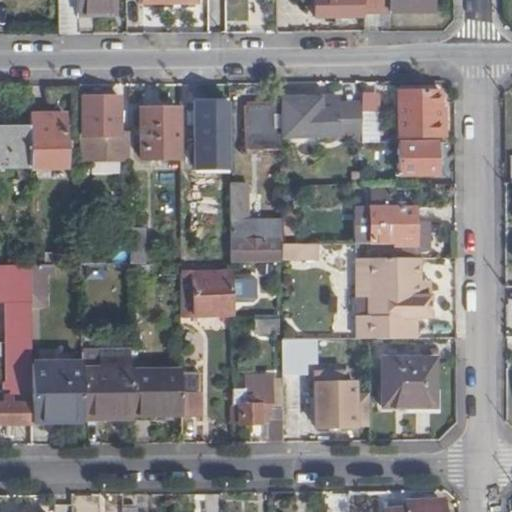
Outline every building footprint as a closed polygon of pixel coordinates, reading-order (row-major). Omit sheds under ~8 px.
[(58,0),(58,35),(76,34),(76,14),(75,0),(58,0)] [(75,0),(76,14),(114,14),(113,0),(75,0)] [(315,0),(316,17),(336,17),(347,17),(361,17),(361,0),(315,0)] [(365,0),(365,13),(434,13),(434,0),(365,0)] [(444,136),(444,119),(438,119),(438,106),(437,92),(400,93),(400,136),(444,136)] [(129,160),(129,135),(119,135),(117,98),(82,98),(81,135),(79,135),(79,160),(129,160)] [(231,99),(193,99),(193,173),(230,173),(231,99)] [(362,115),(362,105),(339,106),(338,101),(301,101),(301,99),(283,99),(283,139),(363,138),(362,115)] [(248,150),(280,148),(280,105),(248,106),(248,150)] [(179,159),(179,109),(140,109),(140,159),(179,159)] [(362,115),(363,138),(378,138),(378,115),(362,115)] [(63,116),(29,116),(29,127),(30,166),(30,168),(64,168),(63,116)] [(29,127),(0,127),(0,166),(30,166),(29,127)] [(435,174),(435,143),(399,144),(400,175),(435,174)] [(245,185),(229,185),(230,225),(245,226),(245,185)] [(369,187),(369,200),(391,200),(391,187),(369,187)] [(369,200),(369,210),(394,209),(393,200),(391,200),(369,200)] [(394,209),(369,210),(370,243),(394,242),(395,246),(400,246),(414,246),(413,220),(413,210),(394,210),(394,209)] [(428,220),(413,220),(414,246),(400,246),(400,256),(405,256),(429,250),(428,220)] [(130,230),(130,264),(145,264),(145,229),(130,230)] [(280,246),(280,242),(230,242),(230,264),(280,263),(280,261),(280,246)] [(315,245),(280,246),(280,261),(315,260),(315,245)] [(80,249),(81,265),(107,265),(106,248),(80,249)] [(369,339),(415,339),(415,317),(427,317),(427,294),(419,293),(418,277),(418,258),(355,259),(355,282),(362,283),(363,316),(356,315),(356,340),(369,339)] [(0,265),(0,302),(7,302),(8,382),(5,382),(5,404),(0,404),(0,423),(32,424),(32,419),(32,363),(31,308),(31,265),(0,265)] [(31,265),(31,308),(46,308),(46,265),(31,265)] [(194,280),(181,281),(181,317),(214,316),(213,311),(231,310),(230,273),(213,274),(212,279),(194,280)] [(419,293),(427,294),(427,277),(418,277),(419,293)] [(281,321),(256,320),(256,332),(281,333),(281,321)] [(281,339),(281,375),(314,375),(314,338),(281,339)] [(131,355),(81,355),(81,362),(82,371),(131,370),(131,355)] [(435,390),(434,360),(382,360),(382,407),(401,407),(435,406),(435,390)] [(81,362),(32,363),(32,419),(82,418),(82,371),(81,362)] [(132,420),(132,416),(131,376),(131,370),(82,371),(82,418),(82,420),(132,420)] [(353,374),(316,375),(317,386),(354,385),(353,374)] [(231,390),(231,423),(264,423),(264,413),(264,405),(271,404),(271,390),(271,380),(271,375),(231,375),(231,390)] [(182,415),(182,376),(131,376),(132,416),(182,415)] [(199,377),(182,376),(182,415),(182,417),(200,417),(199,377)] [(264,423),(265,443),(281,443),(281,413),(281,380),(271,380),(271,390),(271,404),(264,405),(264,413),(264,423)] [(317,426),(370,425),(369,402),(354,402),(354,385),(317,386),(317,426)] [(401,407),(401,412),(440,411),(440,390),(435,390),(435,406),(401,407)] [(441,500),(419,503),(419,509),(442,507),(441,500)] [(419,509),(419,503),(406,504),(406,510),(384,511),(383,511),(442,511),(442,507),(419,509)]
